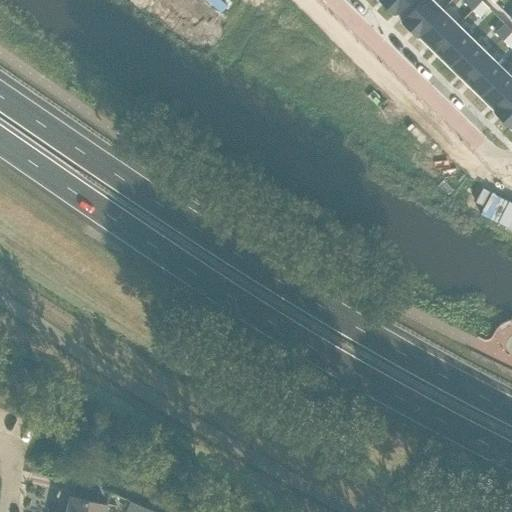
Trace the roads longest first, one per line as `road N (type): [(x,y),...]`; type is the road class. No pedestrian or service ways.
road 1 (trunk): [(511,413),(227,251),(0,95)]
road 2 (trunk): [(0,142),(320,354),(511,455)]
road 3 (unclassified): [(351,511),(0,300)]
road 4 (residential): [(511,158),(477,145),(326,0)]
